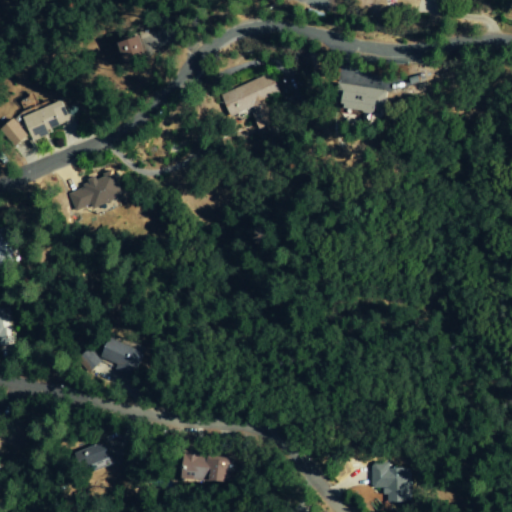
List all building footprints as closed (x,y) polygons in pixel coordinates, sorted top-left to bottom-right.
[(129,67),(149,58),(140,37),(119,46),(129,67)] [(229,117),(273,99),(264,77),(220,95),(229,117)] [(370,115),(374,90),(335,84),(332,108),(370,115)] [(70,123),(63,101),(42,108),(41,106),(37,111),(15,118),(3,130),(20,146),(27,139),(23,126),(20,123),(22,120),(26,123),(32,142),(44,138),(53,129),(70,123)] [(123,185),(119,186),(116,175),(80,182),(84,200),(78,201),(80,211),(126,202),(123,185)] [(0,255),(1,256),(1,265),(19,264),(18,241),(0,241),(0,255)] [(135,372),(143,352),(107,337),(98,358),(114,365),(112,370),(127,377),(130,370),(135,372)] [(79,452),(88,466),(105,456),(96,441),(79,452)] [(181,480),(230,481),(230,458),(181,457),(181,480)] [(409,497),(409,468),(389,468),(389,462),(371,463),(371,488),(385,488),(385,497),(409,497)]
